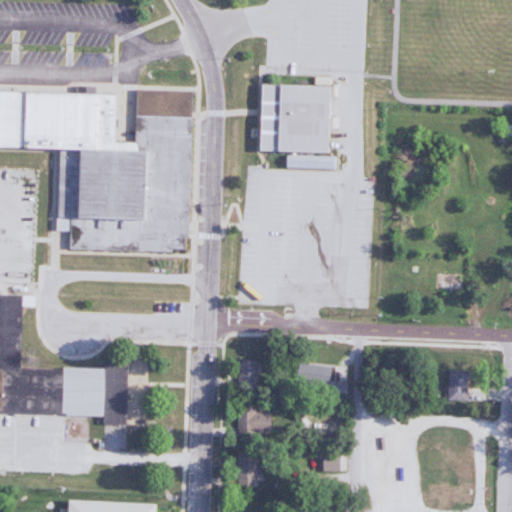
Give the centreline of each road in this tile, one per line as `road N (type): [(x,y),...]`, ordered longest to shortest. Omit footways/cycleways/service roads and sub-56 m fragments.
road 1 (residential): [(194,511),(215,100),(201,36),(179,0)]
road 2 (residential): [(511,337),(203,321)]
road 3 (residential): [(354,511),(354,329)]
road 4 (residential): [(504,511),(510,337)]
